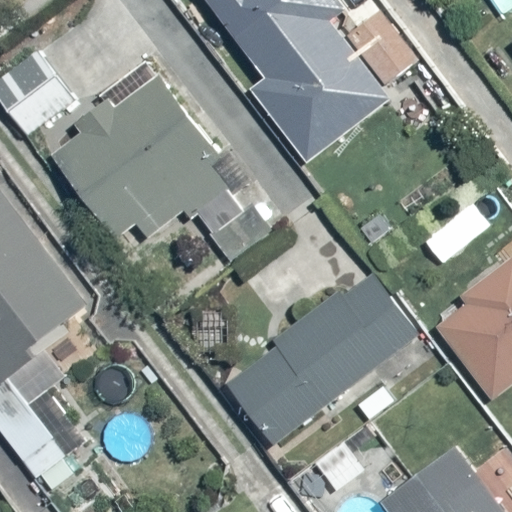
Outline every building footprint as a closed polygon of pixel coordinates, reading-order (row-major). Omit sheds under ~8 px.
[(351,11),(342,0),(205,0),(268,81),(253,92),(310,166),(395,101),(335,24),(351,11)] [(74,101),(29,46),(0,69),(0,98),(31,136),(74,101)] [(57,156),(121,239),(140,223),(151,237),(186,210),(193,219),(198,215),(234,262),(275,231),(253,204),(247,209),(212,164),(224,155),(162,75),(119,108),(112,99),(80,123),(87,133),(57,156)] [(1,186),(0,186),(0,381),(3,386),(75,332),(69,324),(92,306),(1,186)] [(470,306),(440,329),(495,400),(511,387),(511,261),(464,298),(470,306)] [(281,346),(231,383),(278,444),(422,335),(376,274),(346,296),(342,290),(276,340),(281,346)] [(506,511),(456,447),(383,503),(389,511),(506,511)]
